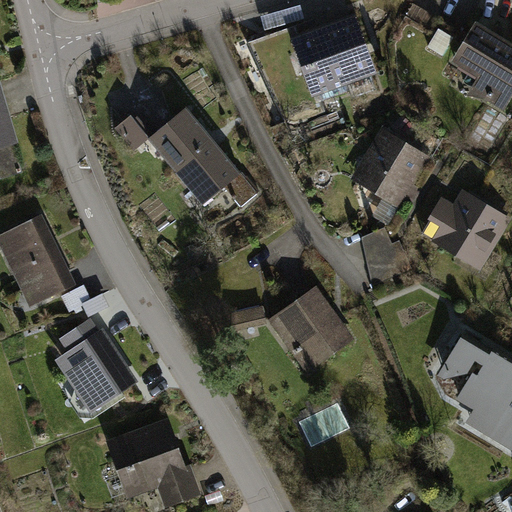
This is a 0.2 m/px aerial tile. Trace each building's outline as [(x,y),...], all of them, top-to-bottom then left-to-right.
[(261,16),(264,30),(305,19),(301,5),(261,16)] [(315,25),(297,31),(322,101),(323,100),(349,91),(343,76),(369,67),(353,24),(319,36),(315,25)] [(490,34),(476,26),(456,60),(487,79),(480,92),(503,106),(511,92),(511,47),(508,45),(506,48),(488,38),(490,34)] [(322,101),(297,31),(260,45),(256,54),(287,122),(296,126),(328,114),(323,100),(322,101)] [(0,98),(0,170),(2,177),(20,171),(12,144),(14,144),(0,98)] [(185,108),(154,134),(181,167),(213,141),(185,108)] [(136,148),(149,137),(131,115),(118,126),(136,148)] [(421,158),(386,137),(362,176),(397,197),(421,158)] [(257,193),(213,141),(181,167),(208,200),(225,186),(241,206),(257,193)] [(411,185),(402,200),(410,205),(420,190),(411,185)] [(478,259),(505,215),(487,204),(484,209),(467,198),(457,214),(440,203),(423,233),(440,244),(444,238),(478,259)] [(39,217),(0,236),(0,238),(26,290),(38,284),(45,298),(73,284),(39,217)] [(361,237),(366,255),(388,235),(389,235),(385,227),(361,237)] [(388,235),(366,255),(372,286),(413,269),(400,240),(392,243),(388,235)] [(89,301),(82,286),(62,296),(69,311),(83,304),(89,301)] [(350,339),(315,291),(292,307),(292,306),(273,319),(309,369),(350,339)] [(89,301),(83,304),(90,316),(107,307),(100,295),(89,301)] [(233,326),(264,320),(262,307),(234,314),(233,326)] [(97,334),(89,322),(63,338),(72,351),(64,356),(97,406),(134,381),(115,352),(112,355),(107,347),(110,345),(101,332),(97,334)] [(511,437),(511,359),(494,348),(492,352),(463,335),(444,365),(458,374),(468,371),(472,374),(459,395),(489,414),(482,426),(509,443),(511,437)] [(161,426),(112,444),(122,472),(129,470),(136,490),(160,481),(167,502),(197,492),(188,469),(183,471),(173,442),(167,444),(161,426)]
